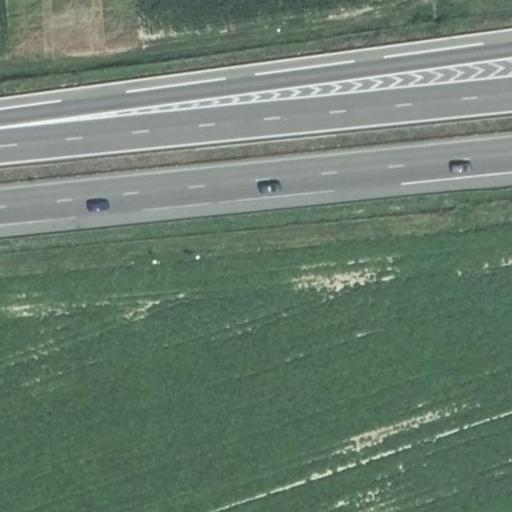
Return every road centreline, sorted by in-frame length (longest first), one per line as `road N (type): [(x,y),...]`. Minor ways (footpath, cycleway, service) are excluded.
road 1 (trunk): [(511,49),(0,114)]
road 2 (track): [(0,268),(511,206)]
road 3 (trunk): [(511,89),(0,145)]
road 4 (trunk): [(0,206),(511,156)]
